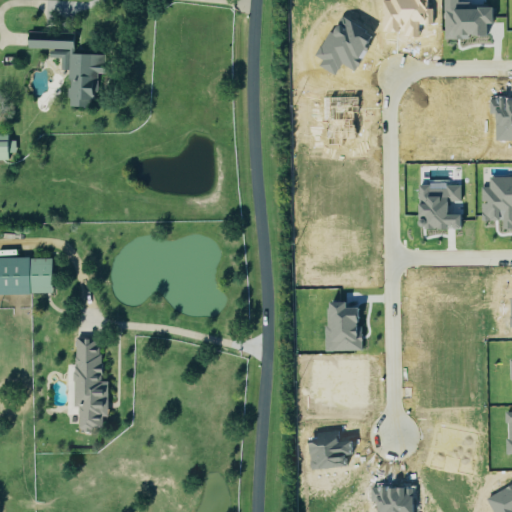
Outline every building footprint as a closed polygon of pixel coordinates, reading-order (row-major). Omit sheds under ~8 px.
[(491,35),(490,23),(497,23),(496,7),(479,7),(479,1),(447,2),(448,39),(463,39),(463,35),(491,35)] [(77,34),(32,32),(31,48),(53,49),(53,58),(64,58),(64,70),(72,70),(71,106),(90,107),(90,97),(98,98),(99,73),(108,73),(108,55),(77,54),(77,34)] [(0,159),(11,160),(12,152),(18,153),(18,140),(11,140),(11,134),(0,133),(0,159)] [(55,258),(0,258),(0,294),(55,293),(55,258)] [(104,338),(79,338),(77,408),(82,408),(82,432),(96,432),(96,428),(105,428),(105,417),(111,417),(112,382),(104,382),(104,338)]
